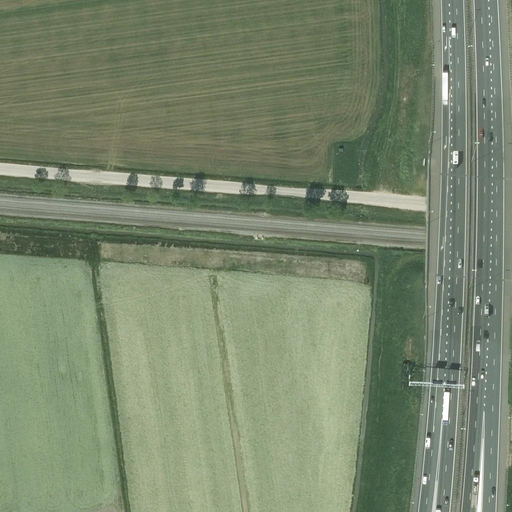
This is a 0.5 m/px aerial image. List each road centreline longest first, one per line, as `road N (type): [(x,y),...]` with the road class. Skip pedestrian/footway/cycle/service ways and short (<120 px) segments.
road 1 (unclassified): [(511,210),(0,168)]
road 2 (motorway): [(454,0),(456,174),(444,418)]
road 3 (motorway): [(485,392),(486,0)]
road 4 (motorway): [(468,511),(485,392)]
road 5 (motorway): [(488,511),(485,392)]
